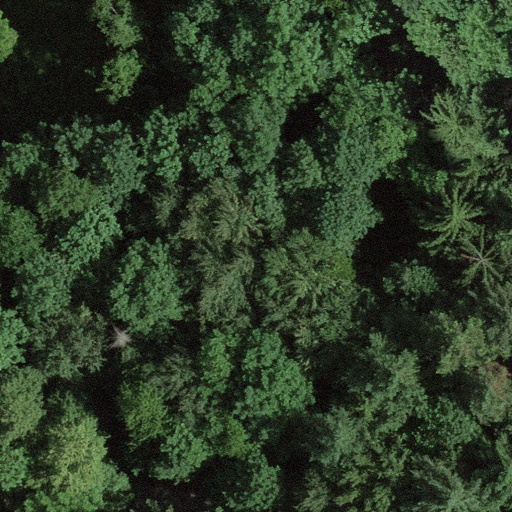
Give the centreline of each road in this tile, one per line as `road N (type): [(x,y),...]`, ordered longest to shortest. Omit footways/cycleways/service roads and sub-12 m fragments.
road 1 (track): [(426,16),(420,246),(396,331),(351,393),(279,450),(164,508)]
road 2 (unclassified): [(0,482),(193,511)]
road 3 (track): [(511,81),(405,0)]
